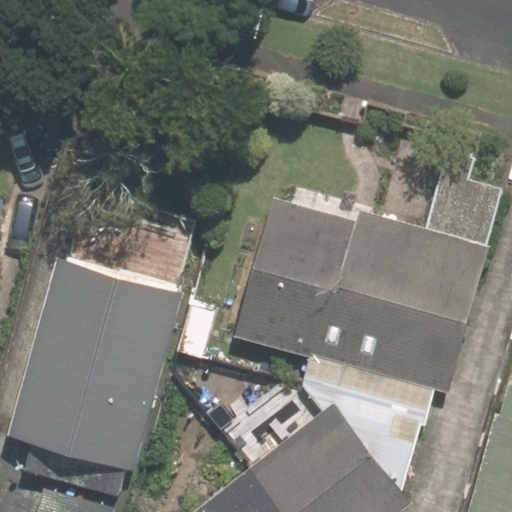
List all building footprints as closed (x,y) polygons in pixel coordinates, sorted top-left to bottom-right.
[(69,117),(94,31),(25,12),(1,98),(69,117)] [(456,386),(495,247),(511,185),(511,174),(456,159),(438,223),(373,205),(392,136),(323,117),(298,207),(286,204),(249,336),(319,355),(295,439),(202,511),(398,511),(415,499),(403,484),(443,381),(456,386)] [(0,277),(10,243),(0,240),(0,277)] [(191,292),(70,257),(22,433),(41,437),(33,467),(122,492),(129,463),(142,466),(191,292)] [(511,511),(511,412),(484,511),(511,511)] [(111,511),(49,494),(44,511),(111,511)]
